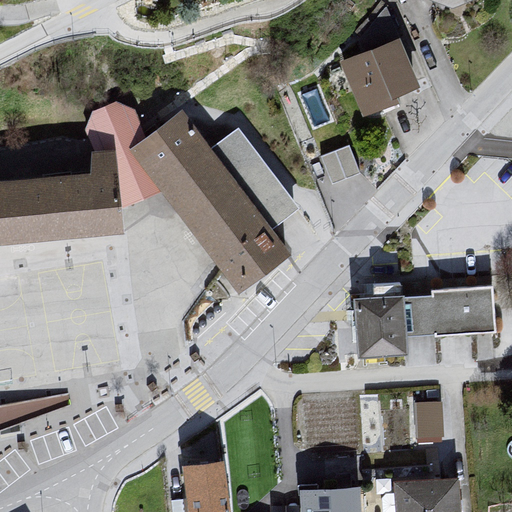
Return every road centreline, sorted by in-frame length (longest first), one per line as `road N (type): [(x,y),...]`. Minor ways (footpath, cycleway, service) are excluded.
road 1 (residential): [(511,74),(199,398),(115,456),(85,498)]
road 2 (unknown): [(277,381),(281,433),(294,454),(312,462),(366,467),(448,455),(455,439),(450,378),(293,383)]
road 3 (residential): [(115,0),(0,55)]
